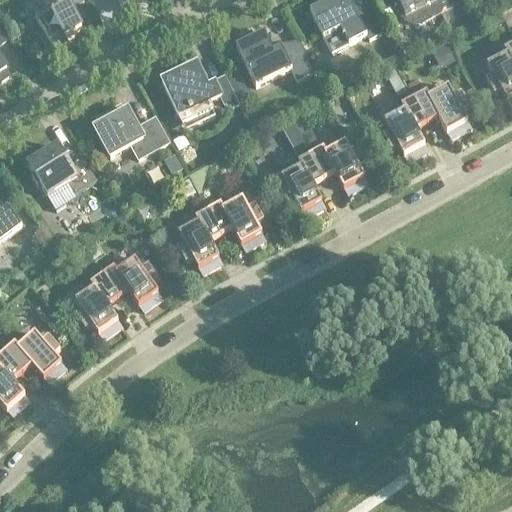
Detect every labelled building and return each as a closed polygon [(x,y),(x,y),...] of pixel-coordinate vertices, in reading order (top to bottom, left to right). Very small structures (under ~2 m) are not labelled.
[(49,0),(43,3),(49,13),(35,21),(43,35),(40,36),(49,52),(52,51),(54,55),(68,47),(66,43),(82,34),(70,13),(84,5),(81,0),(49,0)] [(116,0),(123,12),(144,0),(116,0)] [(342,11),(337,0),(310,14),(331,57),(367,39),(369,44),(382,37),(369,11),(356,18),(350,6),(349,6),(349,7),(342,11)] [(396,0),(400,7),(400,6),(400,10),(400,14),(402,17),(404,20),(407,23),(411,25),(414,26),(419,25),(423,24),(426,22),(426,23),(458,7),(454,0),(396,0)] [(0,84),(9,79),(5,73),(7,72),(0,61),(0,47),(6,44),(0,35),(0,84)] [(273,54),(265,36),(236,50),(256,90),(291,73),(297,85),(315,75),(300,45),(283,53),(281,50),(273,54)] [(511,49),(504,54),(506,58),(487,69),(493,79),(486,83),(494,98),(501,94),(507,105),(508,104),(511,110),(511,49)] [(394,59),(382,64),(386,72),(397,66),(394,59)] [(198,68),(175,79),(172,78),(169,79),(167,81),(166,84),(162,86),(185,134),(215,119),(209,106),(221,100),(224,108),(233,111),(239,108),(226,81),(208,90),(198,68)] [(402,85),(395,73),(387,77),(394,90),(402,85)] [(427,96),(414,103),(427,128),(438,122),(447,137),(448,137),(451,143),(471,132),(462,116),(469,112),(461,96),(454,100),(448,90),(429,101),(427,96)] [(427,128),(414,103),(401,110),(403,115),(384,125),(390,135),(383,139),(391,155),(398,151),(404,161),(405,160),(408,167),(428,156),(416,134),(427,128)] [(94,132),(110,161),(131,150),(139,163),(168,147),(155,123),(137,132),(127,114),(124,116),(120,110),(97,123),(101,129),(94,132)] [(291,124),(281,130),(287,140),(297,135),(291,124)] [(324,152),(311,159),(324,184),(335,178),(344,194),(345,193),(349,199),(368,189),(359,172),(366,168),(358,153),(351,156),(345,146),(326,157),(324,152)] [(27,168),(34,180),(31,181),(37,190),(40,188),(47,200),(68,187),(75,198),(97,183),(83,161),(70,170),(64,161),(63,162),(59,156),(60,155),(57,149),(42,159),(40,156),(29,163),(31,166),(27,168)] [(175,156),(165,163),(173,176),(183,169),(175,156)] [(324,184),(311,159),(298,166),(301,171),(281,181),(287,191),(280,195),(288,211),(295,207),(301,217),(302,216),(306,223),(326,212),(313,190),(324,184)] [(195,195),(188,182),(180,187),(186,199),(195,195)] [(221,208),(208,215),(222,240),(232,234),(241,250),(242,249),(246,256),(266,245),(257,228),(264,224),(255,209),(248,213),(242,202),(223,213),(221,208)] [(0,217),(0,247),(23,230),(8,211),(0,217)] [(222,240),(208,215),(195,222),(198,227),(179,237),(184,248),(177,251),(186,267),(193,263),(198,273),(199,273),(203,279),(223,268),(211,246),(222,240)] [(84,252),(92,263),(100,258),(92,246),(84,252)] [(74,259),(82,271),(90,265),(82,253),(74,259)] [(114,272),(102,280),(118,303),(128,296),(139,311),(140,310),(144,316),(163,303),(152,288),(158,283),(148,269),(142,273),(135,264),(117,276),(114,272)] [(118,303),(102,280),(90,288),(93,293),(75,305),(82,315),(75,319),(85,334),(92,329),(98,339),(99,338),(104,344),(122,331),(108,310),(118,303)] [(15,348),(4,357),(23,378),(32,370),(44,383),(45,383),(50,388),(67,373),(54,359),(60,354),(48,340),(42,346),(35,337),(18,351),(15,348)] [(23,378),(4,357),(0,360),(0,407),(7,416),(8,415),(13,421),(30,406),(13,387),(23,378)]
